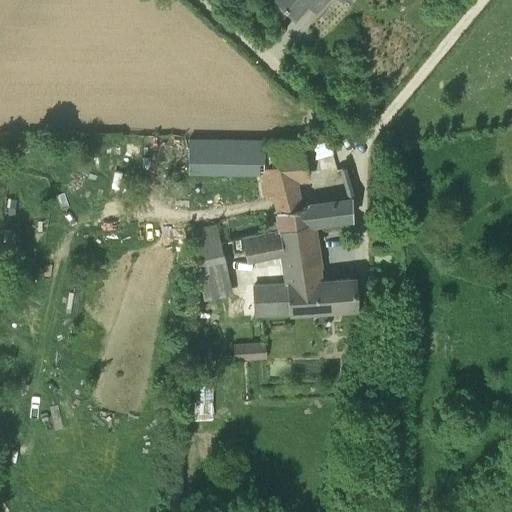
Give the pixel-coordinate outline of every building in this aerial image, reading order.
[(277,0),(295,17),(306,4),(316,13),(327,0),(277,0)] [(104,143),(86,142),(86,156),(103,156),(104,143)] [(242,235),(242,236),(313,222),(351,216),(351,217),(353,217),(352,199),(309,205),(299,206),(290,165),(305,163),(300,142),(279,154),(280,179),(271,180),(272,183),(262,197),(277,194),(280,210),(277,210),(278,220),(265,223),(266,230),(242,235)] [(203,149),(203,183),(272,183),(271,180),(280,179),(279,154),(279,149),(203,149)] [(321,280),(313,222),(242,236),(247,262),(283,255),(287,282),(254,284),(256,315),(356,307),(355,277),(321,280)] [(191,229),(198,258),(223,253),(217,224),(191,229)] [(223,253),(198,258),(196,278),(199,278),(203,299),(232,294),(223,253)] [(265,341),(233,343),(234,360),(266,358),(265,341)] [(216,421),(215,377),(196,377),(197,421),(216,421)]
